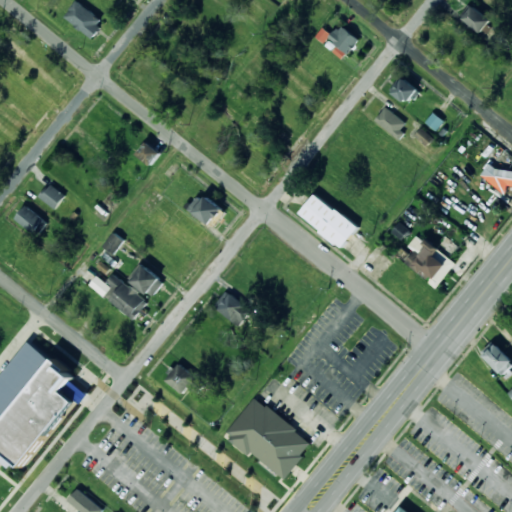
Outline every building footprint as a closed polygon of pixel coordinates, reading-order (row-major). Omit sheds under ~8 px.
[(93,37),(104,20),(76,1),(65,18),(93,37)] [(491,19),(473,6),(463,19),(482,33),(491,19)] [(343,59),(360,40),(342,23),(330,37),(339,45),(333,51),(343,59)] [(409,103),(419,89),(401,76),(391,91),(409,103)] [(399,137),(409,123),(386,107),(376,121),(399,137)] [(437,130),(445,121),(434,112),(426,121),(437,130)] [(151,165),(161,153),(147,141),(137,153),(151,165)] [(511,185),(511,169),(487,166),(484,182),(510,186),(510,185),(511,185)] [(40,197),(56,209),(66,195),(50,183),(40,197)] [(212,226),(224,210),(201,193),(192,205),(190,203),(187,207),(212,226)] [(359,227),(316,193),(300,214),(343,247),(359,227)] [(16,219),(37,235),(47,221),(26,205),(16,219)] [(392,231),(401,239),(410,230),(401,222),(392,231)] [(115,254),(126,240),(115,232),(104,246),(115,254)] [(420,273),(423,269),(435,278),(442,271),(447,275),(456,262),(427,239),(424,241),(417,235),(409,246),(415,250),(406,262),(420,273)] [(153,297),(166,282),(143,262),(129,277),(153,297)] [(98,275),(91,284),(136,319),(150,301),(115,273),(108,283),(98,275)] [(241,325),(252,309),(226,291),(215,307),(241,325)] [(0,446),(6,451),(2,456),(23,472),(76,400),(64,392),(76,375),(29,340),(0,379),(0,446)] [(482,352),(504,375),(511,367),(511,359),(494,340),(482,352)] [(184,393),(188,387),(199,395),(208,383),(180,363),(167,381),(184,393)] [(65,390),(81,404),(89,395),(74,381),(65,390)] [(252,451),(285,478),(314,443),(256,396),(225,434),(250,454),(252,451)] [(69,501),(82,511),(101,511),(105,508),(79,488),(69,501)]
